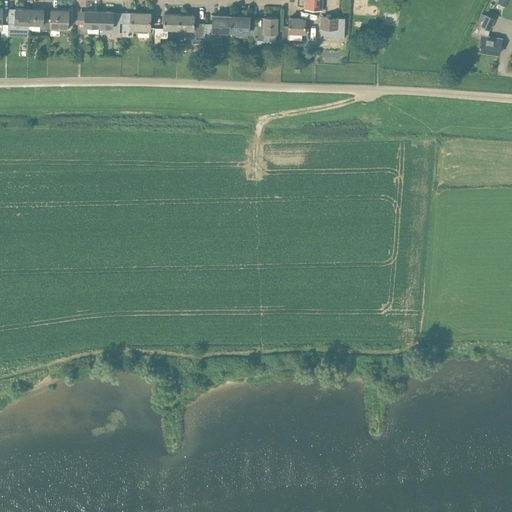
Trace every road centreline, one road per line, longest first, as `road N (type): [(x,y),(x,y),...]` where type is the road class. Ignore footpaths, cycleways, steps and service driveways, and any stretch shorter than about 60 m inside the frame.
road 1 (unclassified): [(511,98),(0,82)]
road 2 (track): [(376,90),(269,119),(258,132),(254,176)]
